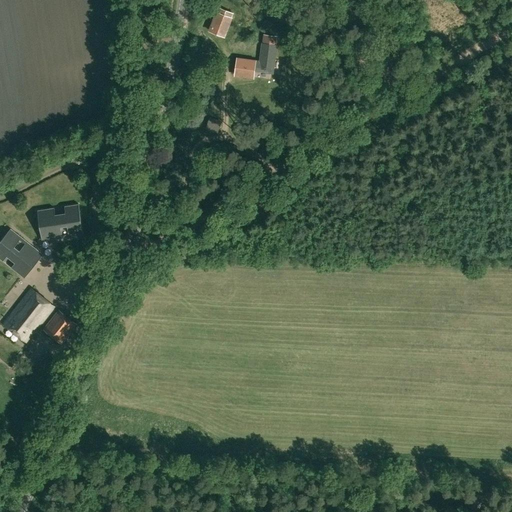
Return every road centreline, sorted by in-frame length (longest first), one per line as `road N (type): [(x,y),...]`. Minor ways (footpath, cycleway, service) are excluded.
road 1 (track): [(511,28),(123,259)]
road 2 (tertiary): [(21,511),(123,259)]
road 3 (tertiary): [(123,259),(145,194),(178,0)]
